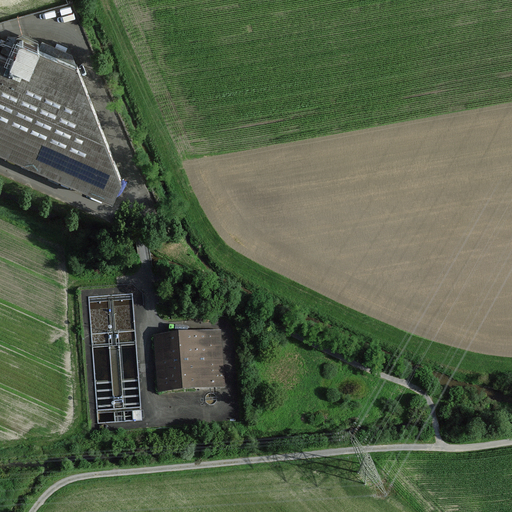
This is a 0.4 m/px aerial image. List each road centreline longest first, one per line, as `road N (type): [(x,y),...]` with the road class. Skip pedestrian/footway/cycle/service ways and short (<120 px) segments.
road 1 (track): [(511,442),(90,475),(49,489),(33,511)]
road 2 (track): [(145,267),(416,390),(429,402),(439,446)]
road 3 (unknown): [(135,223),(108,116),(77,50),(39,33),(0,33)]
road 4 (residential): [(0,163),(135,223),(145,267)]
